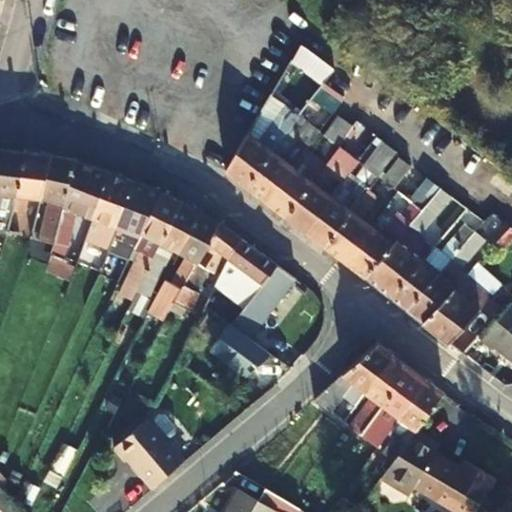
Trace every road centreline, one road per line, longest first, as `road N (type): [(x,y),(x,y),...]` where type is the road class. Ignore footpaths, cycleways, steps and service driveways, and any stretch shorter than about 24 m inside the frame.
road 1 (residential): [(369,308),(220,196),(171,169),(85,140),(0,132)]
road 2 (residential): [(153,511),(301,390),(369,308)]
road 3 (residential): [(511,419),(369,308)]
